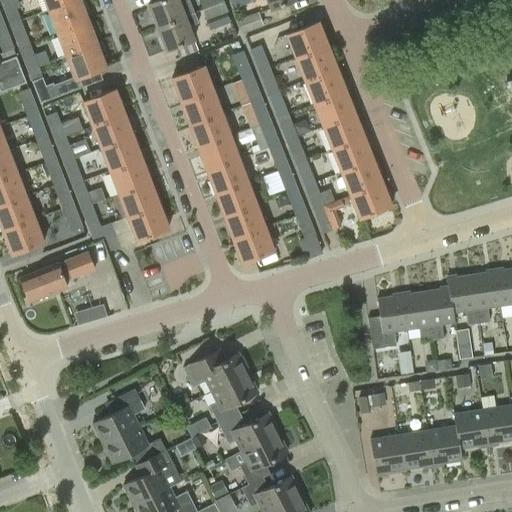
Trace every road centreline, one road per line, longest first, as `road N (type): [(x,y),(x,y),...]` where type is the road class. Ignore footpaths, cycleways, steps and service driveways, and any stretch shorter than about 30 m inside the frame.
road 1 (residential): [(112,0),(226,298)]
road 2 (residential): [(353,511),(345,466),(302,383),(271,286)]
road 3 (residential): [(428,239),(347,39)]
road 4 (residential): [(23,361),(226,298)]
road 5 (residential): [(271,286),(428,239)]
road 6 (residential): [(511,490),(387,511)]
